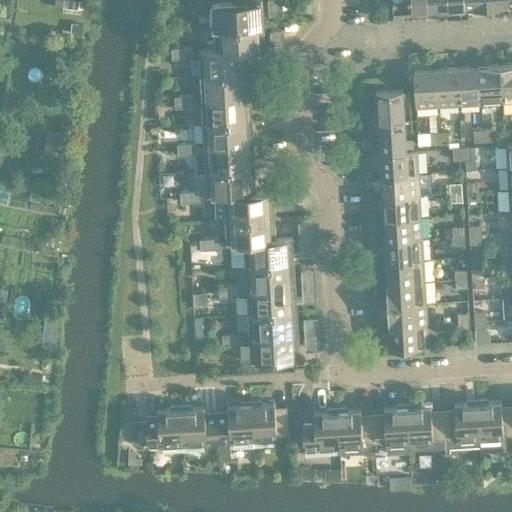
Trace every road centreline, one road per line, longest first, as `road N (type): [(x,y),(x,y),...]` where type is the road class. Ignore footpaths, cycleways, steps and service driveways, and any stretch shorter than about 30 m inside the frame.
road 1 (residential): [(340,373),(336,213),(302,161),(298,90),(330,27),(331,0)]
road 2 (residential): [(132,385),(340,373)]
road 3 (residential): [(340,373),(511,364)]
